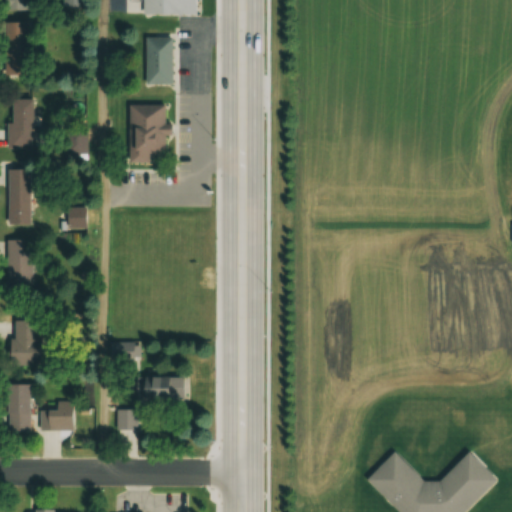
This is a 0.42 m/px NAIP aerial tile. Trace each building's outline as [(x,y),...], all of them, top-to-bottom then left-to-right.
[(25,0),(3,0),(3,10),(26,10),(25,0)] [(140,0),(140,10),(193,11),(193,0),(140,0)] [(24,21),(2,21),(2,74),(24,74),(24,21)] [(143,37),(169,37),(169,83),(143,83),(143,37)] [(31,98),(8,98),(7,148),(30,148),(31,98)] [(127,104),(128,162),(146,162),(146,153),(162,153),(162,104),(127,104)] [(28,168),(5,168),(5,224),(28,224),(28,168)] [(85,229),(85,206),(63,206),(63,229),(85,229)] [(30,289),(30,239),(3,239),(3,289),(30,289)] [(35,364),(35,318),(5,319),(5,364),(35,364)] [(131,407),(179,407),(179,375),(131,375),(131,407)] [(27,383),(2,383),(3,431),(27,430),(27,383)] [(114,410),(114,428),(133,428),(133,410),(114,410)] [(395,511),(365,479),(394,452),(421,480),(437,480),(466,451),(494,479),(461,511),(395,511)]
